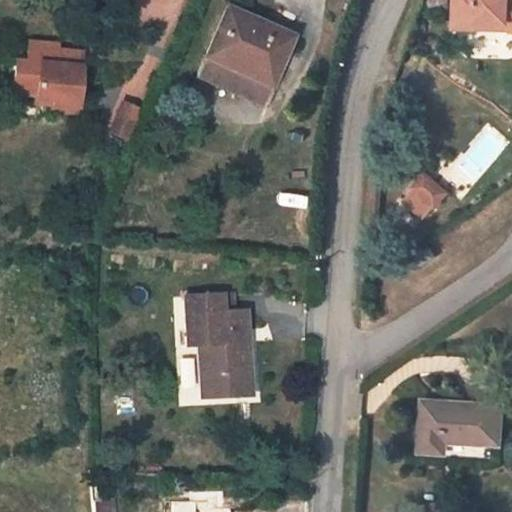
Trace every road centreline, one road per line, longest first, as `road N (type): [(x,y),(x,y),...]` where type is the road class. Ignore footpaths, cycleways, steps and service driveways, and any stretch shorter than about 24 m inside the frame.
road 1 (residential): [(392,0),(353,96),(336,365)]
road 2 (residential): [(511,258),(336,365)]
road 3 (residential): [(336,365),(326,511)]
